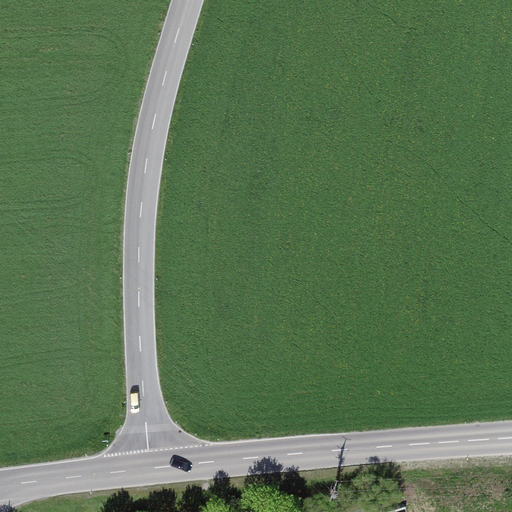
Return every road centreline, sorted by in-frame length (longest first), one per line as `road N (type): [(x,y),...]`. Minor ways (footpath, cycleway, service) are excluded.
road 1 (tertiary): [(187,0),(154,118),(139,217),(149,464)]
road 2 (tertiary): [(149,464),(511,439)]
road 3 (tertiary): [(0,483),(149,464)]
